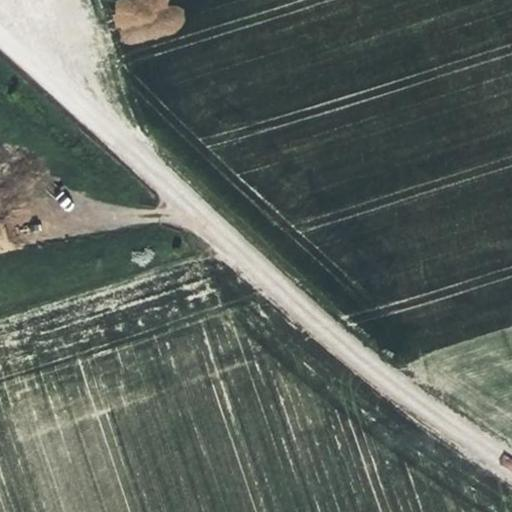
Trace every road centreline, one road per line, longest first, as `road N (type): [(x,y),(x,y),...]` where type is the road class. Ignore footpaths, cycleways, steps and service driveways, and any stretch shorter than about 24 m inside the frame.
road 1 (track): [(511,466),(417,403),(0,30)]
road 2 (track): [(223,233),(0,312)]
